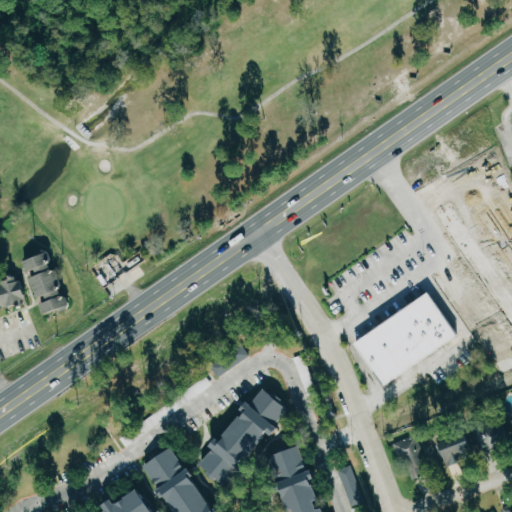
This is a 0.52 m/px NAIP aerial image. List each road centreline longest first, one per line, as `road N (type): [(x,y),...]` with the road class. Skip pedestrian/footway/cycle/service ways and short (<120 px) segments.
road 1 (primary): [(0,407),(511,50)]
road 2 (residential): [(258,227),(324,335),(395,511)]
